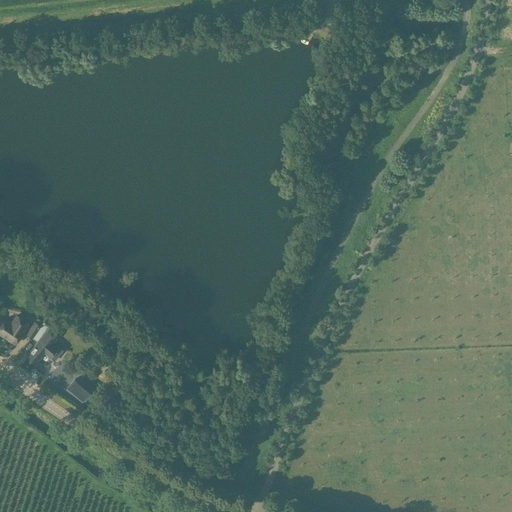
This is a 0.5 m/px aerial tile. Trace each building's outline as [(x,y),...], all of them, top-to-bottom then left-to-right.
[(309,10),(302,28),(312,32),(319,13),(309,10)] [(0,332),(15,343),(29,323),(18,315),(13,322),(7,318),(0,327),(0,332)] [(32,338),(42,326),(34,321),(26,334),(32,338)] [(38,342),(27,357),(36,364),(44,353),(47,356),(51,351),(57,344),(50,339),(53,334),(42,325),(42,326),(32,338),(38,342)] [(83,401),(90,391),(75,379),(67,388),(83,401)]
